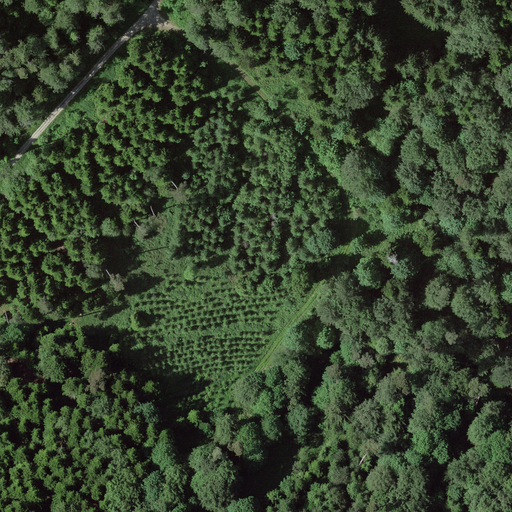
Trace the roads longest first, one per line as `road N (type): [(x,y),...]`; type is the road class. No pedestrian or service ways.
road 1 (track): [(145,12),(243,69),(333,167),(345,218),(332,273),(212,437),(130,511)]
road 2 (track): [(0,175),(157,0)]
